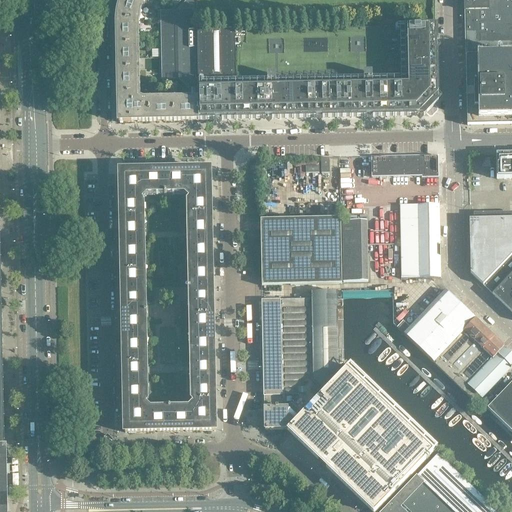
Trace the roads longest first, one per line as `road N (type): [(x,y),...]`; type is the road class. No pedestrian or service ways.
road 1 (residential): [(233,446),(108,443),(102,145)]
road 2 (secondary): [(39,511),(32,146)]
road 3 (unclassified): [(230,144),(452,140)]
road 4 (unclassified): [(511,330),(457,275),(452,140)]
road 5 (tertiary): [(231,507),(62,511)]
road 6 (unclassified): [(231,300),(230,144)]
road 7 (residential): [(102,145),(108,0)]
road 8 (unclassified): [(452,140),(450,0)]
road 9 (unclassified): [(346,511),(277,458),(233,446)]
road 10 (unclassified): [(102,145),(230,144)]
